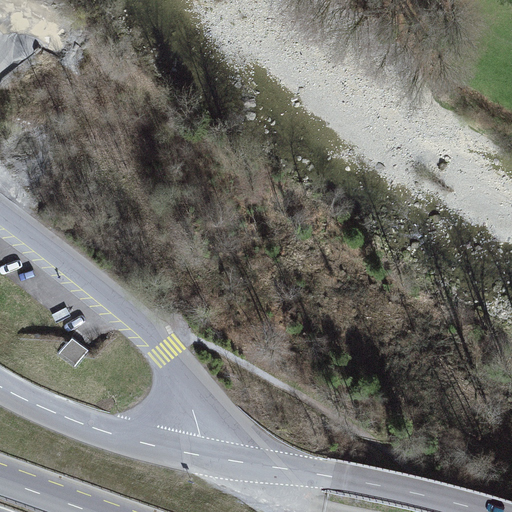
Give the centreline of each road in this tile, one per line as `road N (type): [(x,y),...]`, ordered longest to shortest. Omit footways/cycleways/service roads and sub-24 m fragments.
road 1 (residential): [(0,209),(167,350),(199,412),(206,457)]
road 2 (unclassified): [(206,457),(485,511)]
road 3 (unclassified): [(206,457),(101,431),(0,385)]
